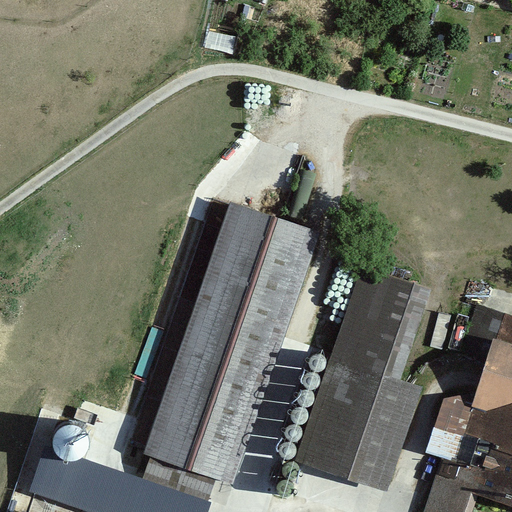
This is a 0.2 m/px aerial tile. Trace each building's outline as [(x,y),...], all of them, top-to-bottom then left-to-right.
[(143,451),(234,480),(314,231),(224,202),(143,451)] [(357,276),(295,458),(384,488),(419,385),(399,378),(429,289),(361,266),(357,276)] [(443,456),(425,511),(469,511),(476,492),(511,503),(511,313),(474,301),(456,354),(480,361),(476,375),(468,397),(442,389),(423,449),(443,456)] [(322,371),(324,368),(324,365),(324,362),(322,359),(319,357),(315,356),(312,357),(309,359),(307,362),(307,365),(307,369),(309,371),(312,373),(316,374),(319,373),(322,371)] [(316,390),(318,387),(318,384),(318,380),(316,378),(313,376),(309,375),(306,376),(303,378),(301,381),(301,384),(301,387),(303,390),(306,392),(310,393),(313,392),(316,390)] [(309,407),(311,404),(312,401),(311,397),(309,395),(306,393),(303,392),(300,393),(297,395),(295,398),(294,401),(295,404),(297,407),(300,409),(303,409),(306,409),(309,407)] [(303,424),(305,421),(306,418),(305,414),(303,412),(300,410),(297,409),(294,410),(291,412),(289,415),(288,418),(289,421),(291,424),(294,426),(297,427),(301,426),(303,424)] [(200,511),(206,493),(64,456),(71,428),(43,421),(25,491),(106,511),(200,511)] [(297,441),(299,439),(300,435),(299,432),(297,429),(294,427),(291,427),(287,427),(285,429),(283,432),(282,435),(283,439),(285,442),(288,443),(291,444),(294,443),(297,441)] [(292,459),(294,456),(294,453),(294,449),(292,446),(289,445),(286,444),(282,445),(279,447),(278,449),(277,453),(278,456),(280,459),(282,461),(286,461),(289,461),(292,459)] [(295,479),(297,476),(297,472),(296,469),(295,466),(292,464),(288,464),(285,464),(282,466),(280,469),(280,473),(280,476),(282,479),(285,481),(288,481),(292,480),(295,479)] [(288,496),(290,494),(291,490),(290,487),(288,484),(285,482),(282,482),(278,482),(276,484),(274,487),(273,490),(274,494),(276,497),(279,498),(282,499),(285,498),(288,496)]
